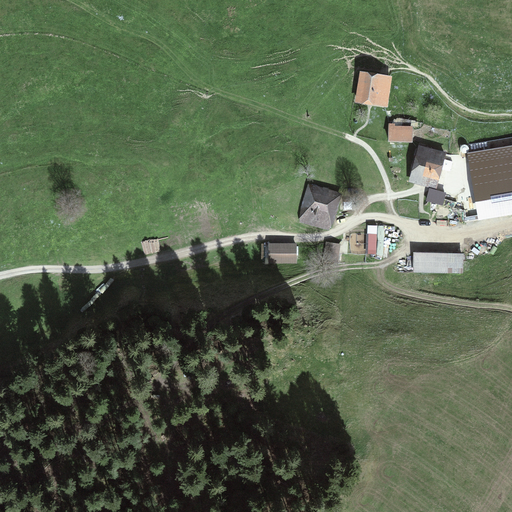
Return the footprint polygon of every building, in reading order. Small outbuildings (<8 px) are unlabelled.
[(362,73),(357,100),(385,105),(389,77),(362,73)] [(389,130),(389,140),(412,141),(412,130),(389,130)] [(451,155),(424,148),(424,149),(417,148),(413,164),(419,166),(416,176),(433,181),(427,200),(488,217),(492,205),(471,199),(479,169),(450,161),(451,155)] [(310,188),(300,221),(328,229),(338,196),(310,188)] [(369,253),(384,252),(383,222),(368,222),(369,253)] [(353,234),(354,253),(368,253),(368,234),(353,234)] [(328,243),(325,259),(336,260),(338,245),(328,243)] [(270,244),(270,262),(296,262),(296,244),(270,244)] [(462,255),(414,254),(414,271),(462,272),(462,255)]
